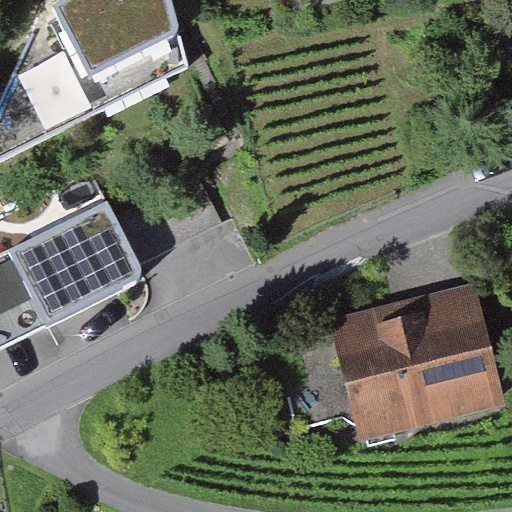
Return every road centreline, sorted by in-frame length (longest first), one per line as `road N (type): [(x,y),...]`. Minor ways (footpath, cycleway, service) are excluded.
road 1 (residential): [(0,426),(356,241),(511,184)]
road 2 (residential): [(0,435),(172,511)]
